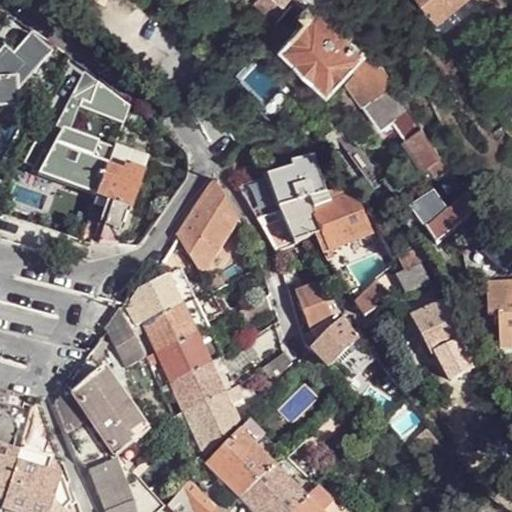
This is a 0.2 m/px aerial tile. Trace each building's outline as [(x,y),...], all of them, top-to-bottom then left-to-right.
[(260,0),(259,1),(277,18),(293,2),(299,7),(306,0),(312,6),(318,0),(260,0)] [(426,0),(441,17),(461,0),(426,0)] [(322,10),(318,7),(300,25),(296,29),(283,43),(329,90),(339,80),(352,66),(362,55),(364,53),(322,10)] [(347,29),(326,7),(322,10),(364,53),(367,50),(347,29)] [(6,45),(0,51),(0,114),(8,106),(20,105),(20,90),(54,51),(32,32),(14,52),(6,45)] [(358,72),(347,83),(382,131),(393,123),(404,136),(406,140),(421,129),(416,119),(392,85),(394,84),(371,50),(369,51),(367,50),(364,53),(362,55),(352,66),(358,71),(358,72)] [(115,247),(149,158),(116,147),(115,149),(70,131),(79,107),(124,124),(132,101),(83,66),(46,147),(36,143),(26,163),(40,169),(38,174),(99,196),(82,244),(91,243),(91,245),(98,246),(115,247)] [(442,157),(421,129),(406,140),(426,168),(430,165),(442,157)] [(337,146),(348,160),(360,151),(346,133),(336,141),(339,144),(337,146)] [(360,151),(348,160),(382,202),(394,193),(360,151)] [(312,154),(291,161),(292,167),(287,169),(274,174),(240,187),(258,218),(317,197),(326,195),(312,154)] [(449,166),(442,157),(430,165),(437,175),(449,166)] [(239,220),(215,182),(196,212),(221,250),(224,244),(228,238),(232,231),(239,220)] [(428,188),(407,204),(425,234),(445,216),(428,188)] [(317,197),(258,218),(274,249),(314,236),(314,237),(322,234),(329,250),(369,232),(351,194),(321,206),(317,197)] [(468,195),(468,196),(462,201),(445,216),(425,234),(438,248),(461,228),(460,227),(472,216),(473,216),(468,195)] [(221,250),(196,212),(178,238),(203,277),(221,250)] [(329,250),(322,234),(314,237),(321,253),(329,250)] [(420,248),(410,253),(415,263),(424,259),(425,258),(420,248)] [(511,265),(511,262),(498,250),(490,261),(505,273),(511,265)] [(410,253),(397,261),(404,275),(418,268),(415,263),(410,253)] [(240,267),(235,270),(241,276),(245,273),(240,267)] [(404,275),(399,277),(408,295),(428,283),(420,267),(418,268),(404,275)] [(181,307),(194,301),(180,272),(166,277),(181,307)] [(223,275),(207,284),(212,293),(227,284),(223,275)] [(181,307),(166,277),(137,291),(131,299),(143,325),(181,307)] [(388,288),(375,278),(352,306),(353,307),(368,318),(379,306),(376,303),(388,288)] [(511,282),(489,284),(490,317),(498,317),(500,348),(511,347),(511,282)] [(317,283),(295,293),(310,335),(329,322),(333,319),(317,283)] [(266,296),(241,312),(249,327),(271,313),(266,296)] [(195,337),(209,331),(194,301),(181,307),(195,337)] [(467,343),(447,303),(415,320),(433,354),(436,354),(440,351),(449,346),(453,352),(466,345),(465,343),(467,343)] [(195,337),(181,307),(143,325),(157,354),(195,337)] [(146,361),(119,313),(105,332),(127,370),(146,361)] [(319,345),(312,352),(328,369),(331,366),(349,384),(375,361),(345,318),(341,323),(333,331),(321,342),(319,345)] [(333,331),(329,322),(310,335),(303,340),(305,345),(311,353),(312,352),(319,345),(321,342),(333,331)] [(223,359),(209,331),(195,337),(209,366),(223,359)] [(195,337),(157,354),(171,383),(209,366),(195,337)] [(260,356),(250,341),(223,359),(229,374),(230,377),(260,356)] [(99,342),(90,356),(97,360),(106,347),(99,342)] [(473,352),(467,343),(465,343),(466,345),(453,352),(458,361),(473,352)] [(292,363),(284,354),(263,368),(271,379),(292,363)] [(229,374),(223,359),(209,366),(216,380),(229,374)] [(216,380),(209,366),(171,383),(174,389),(185,413),(223,395),(216,380)] [(71,392),(70,392),(88,419),(113,456),(126,448),(146,433),(101,369),(71,392)] [(230,377),(229,374),(216,380),(223,395),(236,389),(230,377)] [(253,387),(248,380),(238,387),(243,394),(253,387)] [(174,389),(171,383),(161,388),(164,394),(174,389)] [(71,392),(68,388),(57,404),(55,405),(56,407),(57,407),(68,437),(88,419),(70,392),(71,392)] [(0,410),(0,418),(19,425),(28,396),(6,390),(0,410)] [(238,425),(223,395),(185,413),(206,457),(238,425)] [(382,423),(387,418),(378,409),(373,414),(382,423)] [(260,440),(245,425),(238,432),(259,454),(266,447),(260,440)] [(432,460),(443,448),(428,428),(414,440),(432,460)] [(238,432),(205,466),(238,499),(272,466),(259,454),(238,432)] [(282,456),(270,444),(266,447),(259,454),(272,466),(282,456)] [(0,461),(16,467),(20,454),(11,452),(0,448),(0,461)] [(131,455),(126,448),(113,456),(119,464),(131,455)] [(70,484),(64,466),(21,453),(20,454),(16,467),(60,481),(68,483),(70,484)] [(317,490),(282,456),(272,466),(307,500),(317,490)] [(114,459),(88,470),(104,511),(130,503),(114,459)] [(148,464),(142,459),(128,471),(133,477),(148,464)] [(0,503),(5,505),(16,467),(0,461),(0,503)] [(294,511),(307,500),(272,466),(238,499),(250,511),(294,511)] [(60,481),(16,467),(5,505),(2,511),(49,511),(53,500),(60,481)] [(60,481),(53,500),(62,503),(68,483),(60,481)] [(187,484),(176,495),(193,511),(210,511),(213,510),(187,484)] [(340,511),(317,490),(307,500),(318,511),(340,511)] [(192,511),(193,511),(176,495),(164,505),(170,511),(192,511)] [(318,511),(307,500),(294,511),(318,511)] [(132,511),(130,503),(104,511),(132,511)] [(170,511),(164,505),(162,503),(152,511),(170,511)]
